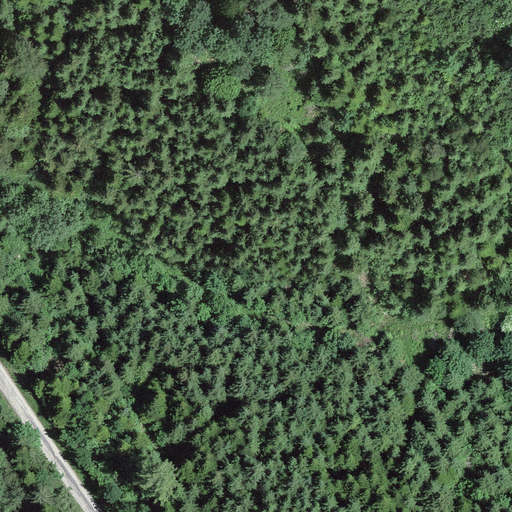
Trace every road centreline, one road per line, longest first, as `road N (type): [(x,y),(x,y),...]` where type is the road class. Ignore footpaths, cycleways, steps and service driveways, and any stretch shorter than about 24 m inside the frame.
road 1 (track): [(0,160),(215,296),(289,328),(352,334),(511,303)]
road 2 (track): [(93,511),(0,375)]
